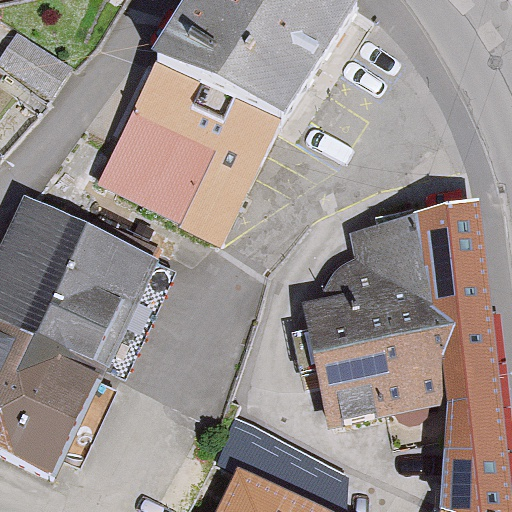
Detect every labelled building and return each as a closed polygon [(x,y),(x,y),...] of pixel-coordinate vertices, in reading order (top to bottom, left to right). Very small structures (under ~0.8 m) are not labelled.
[(358,13),(339,0),(199,0),(156,69),(161,71),(279,134),(284,137),(358,13)] [(0,64),(0,65),(45,95),(61,69),(16,39),(0,64)] [(279,134),(161,71),(126,130),(97,189),(220,251),(279,134)] [(318,311),(305,313),(328,434),(450,409),(447,511),(509,511),(475,212),(412,224),(413,230),(350,239),(351,273),(343,273),(323,290),(320,301),(318,311)] [(153,271),(31,213),(0,278),(0,455),(53,481),(153,271)] [(300,511),(238,482),(223,511),(300,511)]
